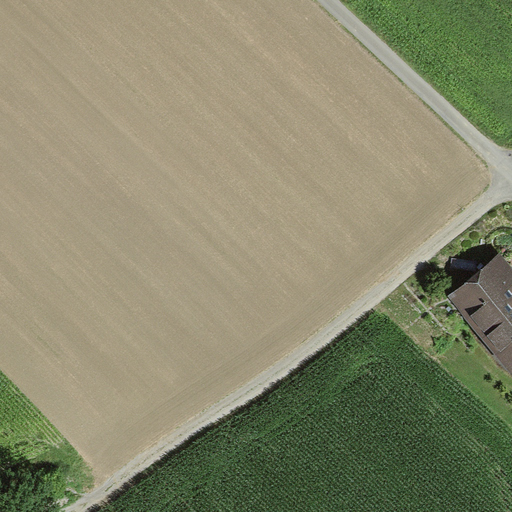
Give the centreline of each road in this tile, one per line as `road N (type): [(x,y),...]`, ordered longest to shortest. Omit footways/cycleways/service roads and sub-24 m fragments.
road 1 (track): [(42,511),(220,404),(509,180)]
road 2 (residential): [(325,0),(509,180)]
